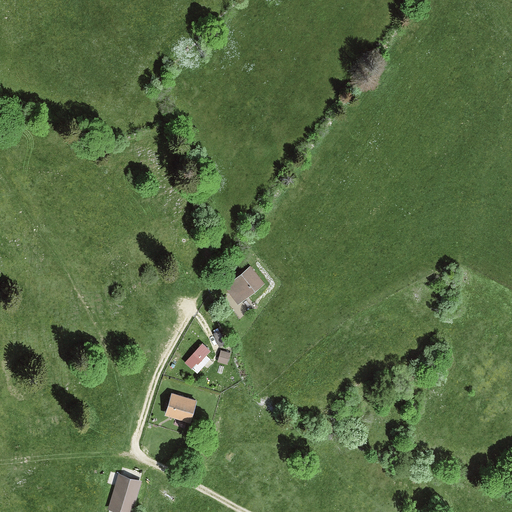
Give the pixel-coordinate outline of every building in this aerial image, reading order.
[(247,268),(222,285),(236,304),(261,287),(247,268)] [(201,343),(183,361),(190,368),(208,351),(201,343)] [(219,350),(217,363),(227,364),(228,351),(219,350)] [(168,393),(163,413),(190,419),(195,399),(168,393)] [(110,506),(132,511),(141,479),(119,473),(110,506)]
